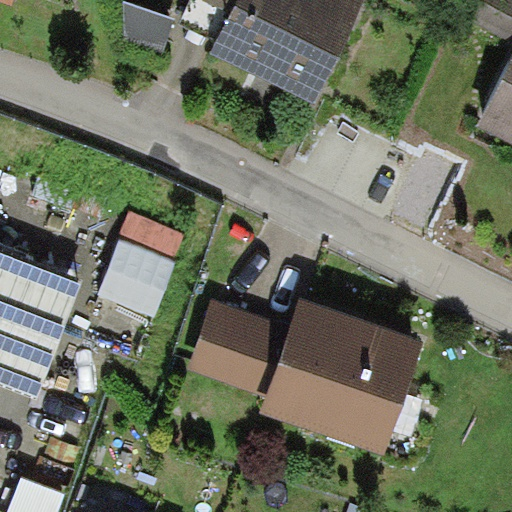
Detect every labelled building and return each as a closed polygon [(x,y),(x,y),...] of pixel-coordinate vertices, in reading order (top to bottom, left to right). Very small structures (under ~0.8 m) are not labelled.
[(358,4),(349,0),(188,0),(178,23),(211,37),(198,66),(311,114),(358,4)] [(169,29),(114,8),(97,48),(153,70),(169,29)] [(511,38),(472,136),(511,152),(511,38)] [(164,320),(196,238),(138,216),(106,297),(164,320)] [(0,376),(44,394),(90,272),(0,237),(0,376)] [(285,334),(215,310),(192,376),(265,401),(258,422),(384,466),(425,348),(296,303),(285,334)] [(64,511),(74,486),(49,477),(36,511),(64,511)]
